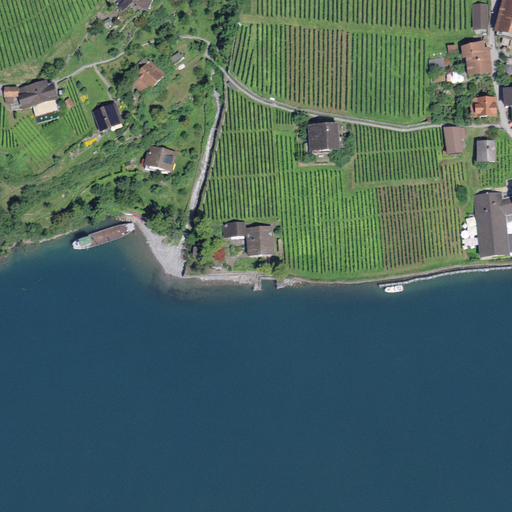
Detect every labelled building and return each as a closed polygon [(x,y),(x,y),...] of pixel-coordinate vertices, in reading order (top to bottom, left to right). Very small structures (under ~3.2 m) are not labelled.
[(117,0),(114,4),(122,12),(131,4),(147,13),(153,0),(117,0)] [(511,3),(506,2),(497,35),(511,38),(511,3)] [(487,6),(472,7),(473,30),(487,30),(487,6)] [(483,46),(460,49),(462,63),(466,62),(468,80),(491,76),(488,52),(484,52),(483,46)] [(448,69),(447,52),(432,53),(433,71),(448,69)] [(165,79),(150,64),(136,77),(139,81),(134,85),(146,98),(165,79)] [(48,84),(20,91),(24,108),(55,101),(52,85),(48,86),(48,84)] [(18,99),(19,89),(5,89),(4,98),(18,99)] [(504,110),(511,110),(511,109),(511,92),(503,93),(504,110)] [(496,99),(472,100),(473,119),(497,119),(496,99)] [(70,100),(63,105),(67,112),(75,107),(70,100)] [(115,107),(94,114),(100,134),(122,127),(115,107)] [(337,126),(309,128),(310,153),(339,152),(337,126)] [(464,130),(445,131),(447,157),(462,156),(461,141),(465,140),(464,130)] [(495,144),(478,144),(478,164),(495,164),(495,144)] [(178,154),(150,149),(147,168),(175,173),(178,154)] [(501,192),(473,196),(482,258),(507,254),(502,218),(511,216),(511,201),(511,198),(502,199),(501,192)] [(247,223),(227,223),(227,237),(247,236),(247,223)] [(274,254),(273,227),(248,228),(250,256),(274,254)]
